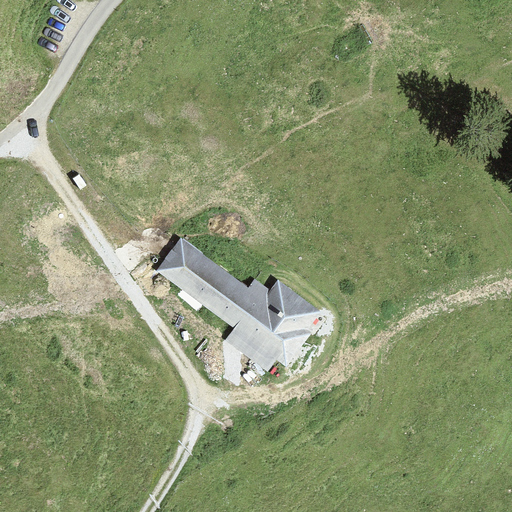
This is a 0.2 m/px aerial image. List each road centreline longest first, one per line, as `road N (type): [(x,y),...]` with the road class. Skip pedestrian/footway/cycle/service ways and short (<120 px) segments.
road 1 (track): [(145,511),(191,411),(188,384),(19,124)]
road 2 (track): [(111,0),(52,91),(19,124)]
